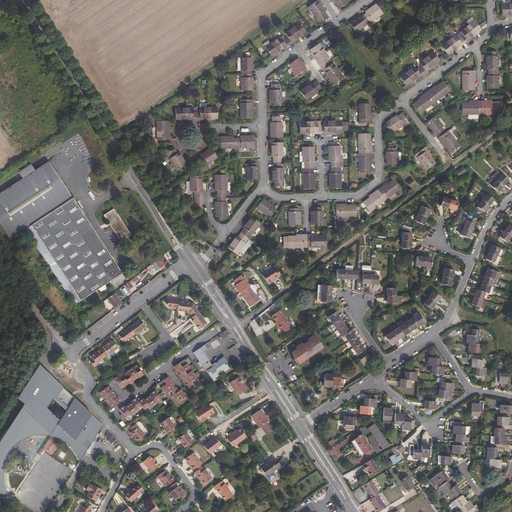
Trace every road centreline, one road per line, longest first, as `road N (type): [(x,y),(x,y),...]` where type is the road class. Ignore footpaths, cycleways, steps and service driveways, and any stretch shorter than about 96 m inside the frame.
road 1 (primary): [(191,264),(22,0)]
road 2 (residential): [(233,327),(449,165)]
road 3 (residential): [(300,428),(431,334)]
road 4 (residential): [(431,334),(511,196)]
road 5 (residential): [(304,196),(359,194),(377,171),(377,119),(389,108)]
road 6 (residential): [(191,264),(75,347)]
road 7 (residential): [(489,0),(483,39),(401,99)]
road 8 (residential): [(327,27),(262,73),(263,125)]
road 9 (primary): [(300,428),(233,327)]
